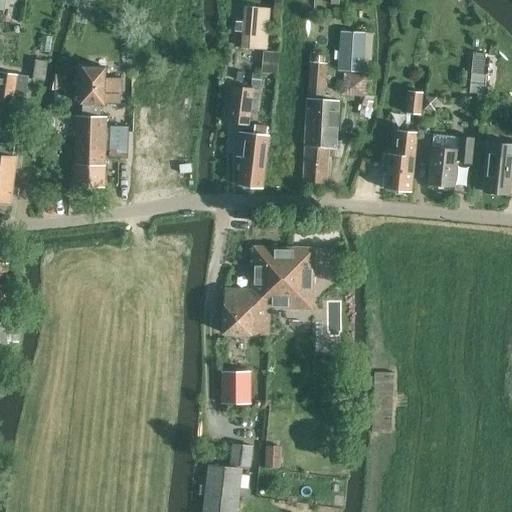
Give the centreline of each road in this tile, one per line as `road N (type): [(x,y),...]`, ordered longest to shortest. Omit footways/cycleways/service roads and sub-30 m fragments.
road 1 (residential): [(511,220),(233,200),(0,226)]
road 2 (track): [(176,300),(179,257),(140,256),(135,213)]
